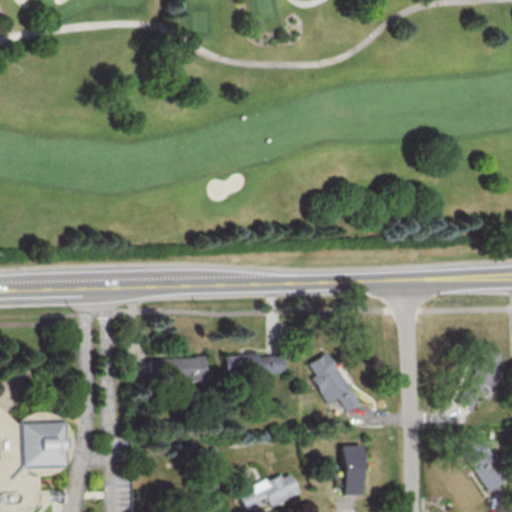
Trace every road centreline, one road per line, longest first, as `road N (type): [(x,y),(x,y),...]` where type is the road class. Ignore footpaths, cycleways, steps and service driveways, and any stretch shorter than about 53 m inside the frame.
road 1 (tertiary): [(511,276),(0,290)]
road 2 (residential): [(413,511),(402,280)]
